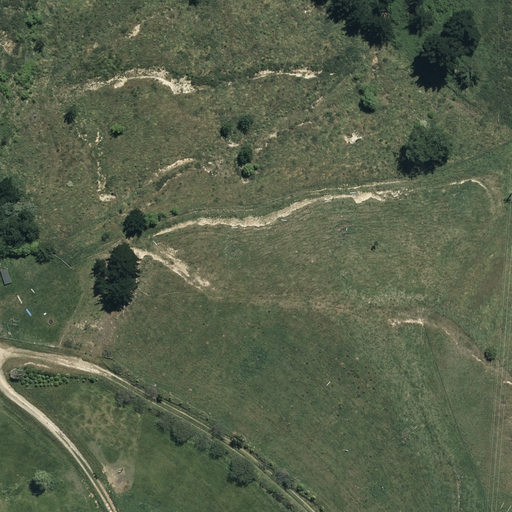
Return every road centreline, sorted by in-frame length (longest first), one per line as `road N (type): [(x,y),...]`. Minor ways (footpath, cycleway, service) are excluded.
road 1 (track): [(300,511),(266,476),(142,385),(0,359)]
road 2 (track): [(0,369),(104,488),(115,511)]
